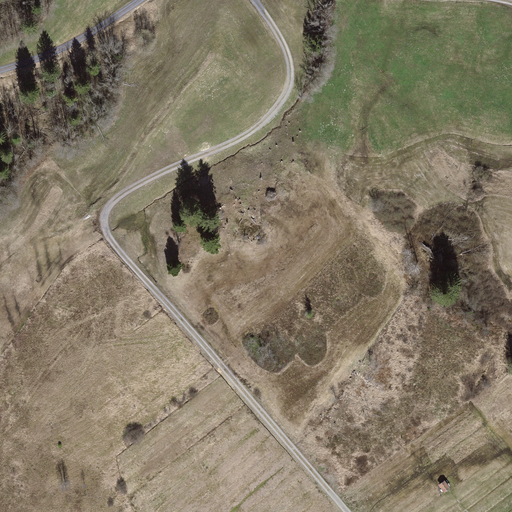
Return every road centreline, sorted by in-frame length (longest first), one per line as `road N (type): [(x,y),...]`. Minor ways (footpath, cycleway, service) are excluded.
road 1 (track): [(256,0),(288,58),(292,76),(282,99),(245,136),(114,191),(101,214),(111,244),(342,511)]
road 2 (track): [(139,0),(65,46),(0,69)]
